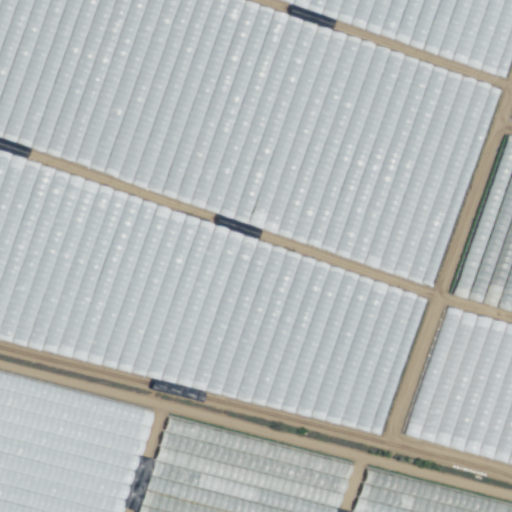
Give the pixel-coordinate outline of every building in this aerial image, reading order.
[(0,0),(0,141),(379,259),(382,271),(395,270),(395,273),(431,284),(431,281),(435,266),(428,264),(427,250),(432,250),(430,234),(437,234),(448,238),(474,154),(468,152),(465,160),(457,157),(458,153),(452,151),(450,137),(449,134),(438,135),(437,125),(426,126),(447,60),(252,0),(0,0)] [(511,0),(287,0),(482,64),(482,69),(492,72),(496,59),(506,62),(506,56),(499,54),(511,18),(511,0)] [(0,337),(380,437),(403,352),(381,346),(384,339),(369,335),(369,338),(353,333),(356,322),(359,310),(357,309),(360,297),(348,293),(354,272),(301,258),(306,237),(0,156),(0,337)] [(409,409),(511,453),(511,329),(506,327),(501,338),(458,319),(446,323),(409,409)] [(122,511),(147,411),(119,404),(120,403),(0,373),(0,511),(122,511)]
